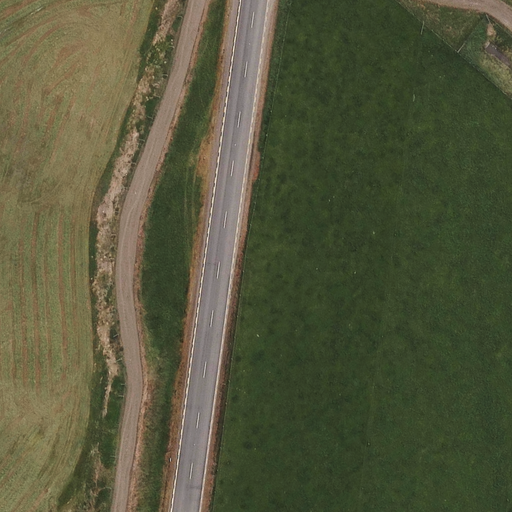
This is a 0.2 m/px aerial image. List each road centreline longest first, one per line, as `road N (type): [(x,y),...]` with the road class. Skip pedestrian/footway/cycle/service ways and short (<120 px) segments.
road 1 (track): [(197,0),(126,237),(132,382),(119,511)]
road 2 (secondary): [(188,511),(257,0)]
